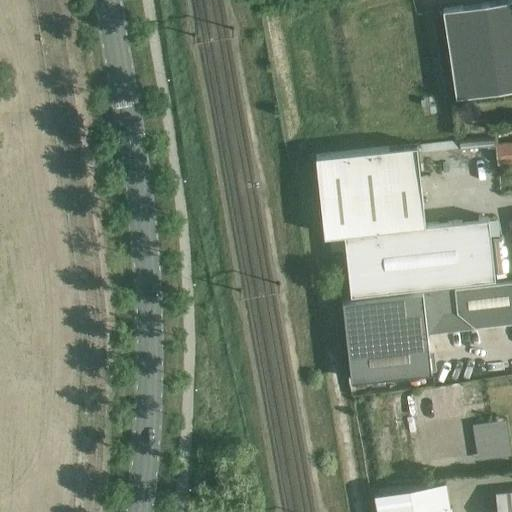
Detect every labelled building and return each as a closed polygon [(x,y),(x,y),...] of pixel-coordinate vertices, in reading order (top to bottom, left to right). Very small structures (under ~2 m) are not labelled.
[(511,0),(495,0),(443,8),(457,96),(511,87),(511,0)] [(460,141),(460,147),(460,149),(495,146),(495,138),(460,141)] [(511,141),(496,143),(498,164),(511,162),(511,141)] [(399,146),(367,149),(315,154),(323,235),(345,233),(425,224),(416,144),(399,146)] [(489,217),(425,224),(345,233),(352,293),(496,278),(489,217)] [(511,281),(497,283),(456,287),(343,299),(352,380),(433,371),(429,336),(433,330),(511,321),(511,281)] [(453,380),(453,392),(472,393),(472,381),(453,380)] [(511,412),(434,419),(435,433),(480,429),(480,436),(511,433),(511,412)] [(496,443),(498,457),(511,455),(510,441),(496,443)] [(451,511),(446,481),(375,494),(378,511),(451,511)] [(511,511),(511,491),(496,493),(498,511),(511,511)]
